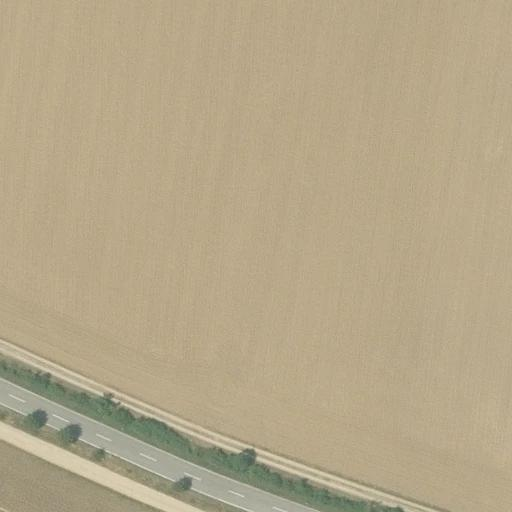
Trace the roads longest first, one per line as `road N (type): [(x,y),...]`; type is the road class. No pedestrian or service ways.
road 1 (track): [(340,511),(0,371)]
road 2 (tertiary): [(222,511),(0,416)]
road 3 (track): [(128,511),(0,457)]
